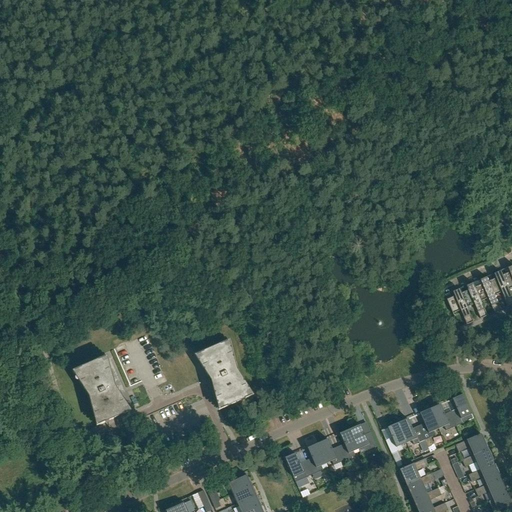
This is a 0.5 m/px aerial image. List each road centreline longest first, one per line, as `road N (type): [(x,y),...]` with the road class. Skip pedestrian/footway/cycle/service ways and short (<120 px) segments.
road 1 (residential): [(511,377),(470,368),(418,377),(228,453)]
road 2 (residential): [(75,441),(201,392)]
road 3 (residential): [(228,453),(108,509)]
road 4 (track): [(51,393),(0,271)]
